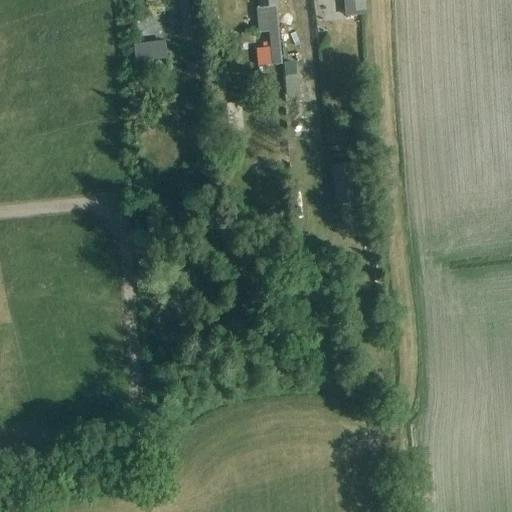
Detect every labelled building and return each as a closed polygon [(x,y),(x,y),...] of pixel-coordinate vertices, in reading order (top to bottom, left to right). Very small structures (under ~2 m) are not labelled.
[(179,0),(180,15),(183,15),(185,40),(200,39),(197,0),(179,0)] [(274,0),(257,0),(258,9),(260,9),(276,7),(274,0)] [(353,0),(356,16),(368,15),(365,0),(353,0)] [(276,8),(256,10),(259,35),(269,34),(271,52),(272,63),(272,66),(281,65),(276,8)] [(271,52),(259,53),(260,64),(272,63),(271,52)] [(244,100),(227,101),(228,126),(245,125),(244,100)] [(352,165),(332,166),(335,206),(356,205),(352,165)]
